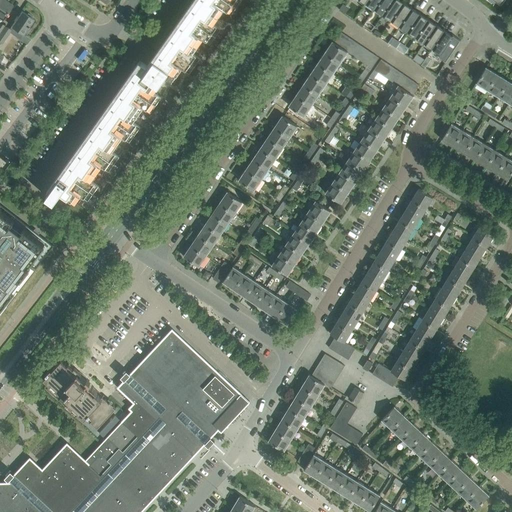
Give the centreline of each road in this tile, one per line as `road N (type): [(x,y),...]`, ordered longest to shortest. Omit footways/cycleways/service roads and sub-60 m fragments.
road 1 (residential): [(511,487),(422,404),(424,386),(511,236)]
road 2 (residential): [(152,261),(327,8)]
road 3 (tertiary): [(287,0),(143,191)]
road 4 (residential): [(293,357),(417,164)]
road 5 (tertiary): [(0,386),(116,236)]
road 6 (tertiary): [(107,230),(0,368)]
road 7 (residential): [(293,357),(152,261)]
road 8 (residential): [(447,84),(327,8)]
